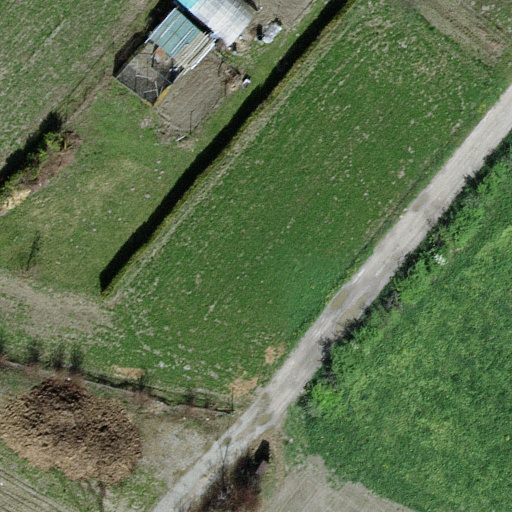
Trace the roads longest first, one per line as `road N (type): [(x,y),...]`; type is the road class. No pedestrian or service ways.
road 1 (track): [(175,511),(511,88)]
road 2 (track): [(218,456),(0,388)]
